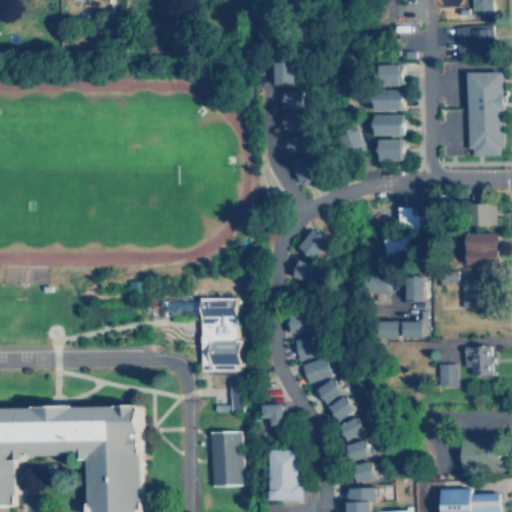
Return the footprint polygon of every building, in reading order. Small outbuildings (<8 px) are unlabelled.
[(471,0),(471,15),(492,16),(493,0),(471,0)] [(456,25),(457,51),(493,50),(492,24),(456,25)] [(274,84),(295,84),(295,60),(275,60),(274,84)] [(403,62),(378,63),(379,84),(404,83),(403,62)] [(468,70),(469,154),(503,154),(503,70),(468,70)] [(375,109),(404,108),(404,88),(375,89),(375,109)] [(304,107),(304,89),(291,89),(291,107),(304,107)] [(286,130),(305,129),(304,111),(285,111),(286,130)] [(374,134),(404,134),(404,113),(374,113),(374,134)] [(365,145),(359,126),(342,132),(348,150),(365,145)] [(289,153),(309,150),(307,133),(288,135),(289,153)] [(380,159),(404,159),(403,137),(379,138),(380,159)] [(299,181),(317,177),(312,153),(293,157),(299,181)] [(496,202),(474,202),(474,224),(496,224),(496,202)] [(383,233),(384,257),(409,256),(409,236),(419,236),(419,213),(412,213),(412,205),(398,205),(399,233),(383,233)] [(298,246),(317,261),(332,241),(313,227),(298,246)] [(498,231),(467,231),(468,264),(499,264),(498,231)] [(294,277),(319,282),(323,265),(298,260),(294,277)] [(406,274),(406,299),(423,299),(424,274),(406,274)] [(483,277),(462,278),(463,306),(483,305),(483,277)] [(290,332),(313,332),(314,312),(290,311),(290,332)] [(400,337),(401,319),(382,319),(381,336),(400,337)] [(424,336),(424,319),(403,319),(403,336),(424,336)] [(326,353),(322,333),(295,339),(299,358),(326,353)] [(465,366),(471,366),(471,374),(492,374),(492,344),(464,345),(465,366)] [(308,382),(333,375),(327,355),(302,363),(308,382)] [(456,363),(438,363),(439,384),(457,384),(456,363)] [(327,403),(345,391),(335,377),(318,388),(327,403)] [(242,409),(242,383),(230,383),(230,409),(242,409)] [(356,410),(348,394),(330,403),(338,419),(356,410)] [(264,417),(272,417),(272,424),(285,424),(285,402),(264,403),(264,417)] [(0,511),(19,511),(19,462),(76,462),(76,511),(146,511),(145,403),(0,404),(0,511)] [(347,439),(366,432),(360,416),(341,422),(347,439)] [(212,484),(244,483),(242,430),(211,430),(212,484)] [(461,438),(462,469),(499,468),(498,437),(461,438)] [(371,456),(367,438),(348,443),(352,460),(371,456)] [(297,499),(298,449),(267,448),(266,498),(297,499)] [(355,482),(377,479),(374,460),(353,463),(355,482)] [(348,511),(374,511),(374,502),(379,501),(378,486),(348,486),(348,511)] [(441,511),(499,511),(499,491),(471,492),(471,487),(441,488),(441,511)]
